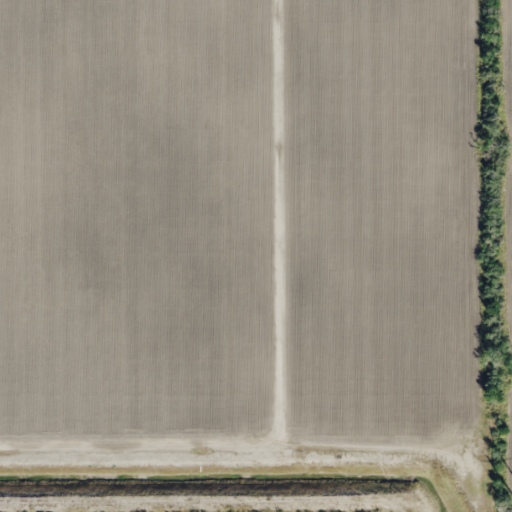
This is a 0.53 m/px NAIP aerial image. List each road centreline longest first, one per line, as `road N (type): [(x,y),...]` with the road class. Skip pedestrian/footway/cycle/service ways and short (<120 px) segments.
road 1 (track): [(0,443),(275,440),(450,452)]
road 2 (track): [(271,0),(275,440)]
